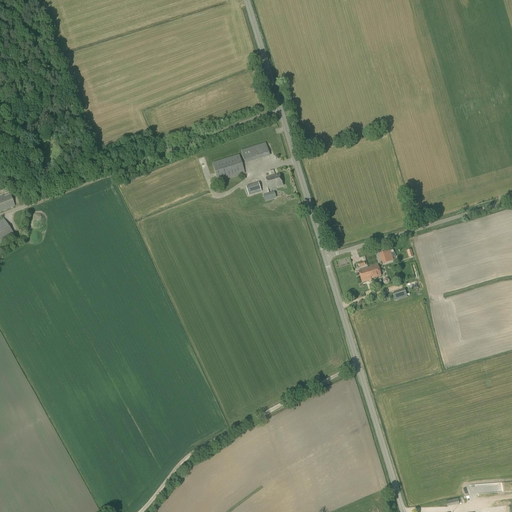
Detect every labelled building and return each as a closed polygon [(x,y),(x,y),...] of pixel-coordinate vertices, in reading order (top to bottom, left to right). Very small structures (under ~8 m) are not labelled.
[(265,143),(241,151),(243,159),(268,151),(265,143)] [(218,182),(245,174),(238,155),(212,163),(218,182)] [(278,188),(283,186),(280,174),(266,179),(269,189),(277,187),(278,188)] [(261,192),(259,183),(246,187),(249,196),(261,192)] [(273,193),(263,196),(265,202),(275,199),(273,193)] [(0,212),(15,207),(10,195),(0,198),(0,212)] [(0,246),(15,237),(3,220),(0,222),(0,246)] [(391,253),(391,251),(390,250),(379,254),(383,264),(393,261),(393,258),(396,257),(395,252),(391,253)] [(371,279),(380,276),(376,266),(368,269),(371,279)] [(371,279),(368,269),(358,271),(362,283),(371,280),(371,279)] [(395,301),(407,297),(405,289),(392,293),(395,301)] [(447,507),(459,505),(458,499),(446,501),(447,507)] [(474,511),(490,511),(490,501),(474,502),(474,511)]
